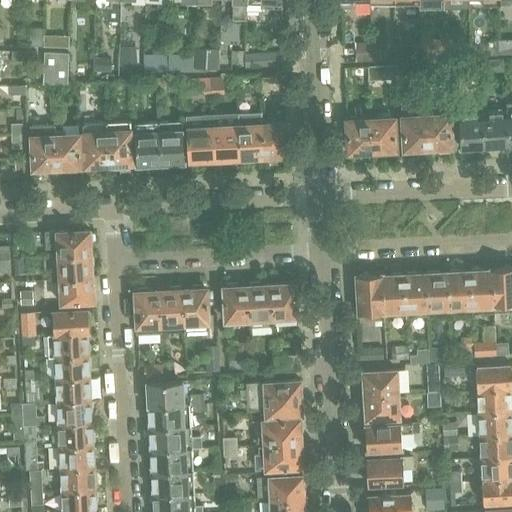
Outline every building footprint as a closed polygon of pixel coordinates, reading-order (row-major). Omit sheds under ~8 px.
[(110,0),(110,4),(108,4),(107,21),(121,22),(122,0),(110,0)] [(233,0),(232,18),(247,19),(247,0),(233,0)] [(257,0),(262,0),(261,18),(281,18),(280,0),(257,0)] [(371,3),(370,0),(340,0),(340,8),(355,8),(355,3),(371,3)] [(31,27),(30,44),(44,45),(45,25),(44,25),(44,28),(31,27)] [(69,36),(55,36),(55,46),(68,47),(69,36)] [(454,36),(445,37),(445,56),(455,56),(454,36)] [(427,58),(438,57),(445,56),(445,37),(425,39),(427,58)] [(371,59),(385,59),(384,39),(370,40),(371,59)] [(498,54),(498,39),(488,40),(488,54),(498,54)] [(508,39),(498,39),(498,54),(508,53),(508,39)] [(356,60),(371,59),(370,40),(355,40),(356,60)] [(396,58),(405,58),(405,43),(396,43),(396,58)] [(195,48),(196,55),(196,68),(220,67),(221,56),(219,56),(218,47),(195,48)] [(26,59),(26,50),(12,49),(12,58),(26,59)] [(221,56),(220,67),(232,67),(232,63),(245,63),(245,52),(245,49),(232,49),(232,55),(221,56)] [(245,52),(245,63),(246,66),(277,64),(276,50),(245,52)] [(44,83),(68,81),(68,51),(45,51),(44,83)] [(138,56),(120,56),(120,74),(138,74),(138,56)] [(97,57),(96,70),(112,70),(112,57),(97,57)] [(482,75),(481,61),(467,62),(468,76),(482,75)] [(157,72),(168,71),(167,63),(157,63),(157,72)] [(411,83),(410,64),(396,65),(397,78),(397,84),(411,83)] [(256,76),(283,75),(283,65),(256,66),(256,76)] [(397,78),(396,65),(386,65),(387,79),(397,78)] [(155,77),(156,91),(165,90),(164,76),(155,77)] [(223,76),(211,77),(211,92),(224,92),(223,76)] [(211,92),(211,77),(199,77),(199,93),(211,92)] [(9,85),(9,93),(26,92),(25,84),(9,85)] [(93,89),(93,103),(114,104),(115,90),(93,89)] [(418,148),(428,147),(427,114),(418,115),(418,100),(402,101),(403,116),(405,151),(418,150),(418,148)] [(434,114),(427,114),(428,147),(438,147),(438,149),(452,149),(450,114),(449,104),(434,104),(434,114)] [(237,112),(238,124),(240,159),(254,158),(254,155),(264,155),(262,122),(263,122),(262,110),(237,112)] [(507,111),(506,111),(483,113),(485,145),(502,144),(509,144),(507,111)] [(237,112),(212,113),(215,157),(224,157),(224,160),(240,159),(238,124),(237,112)] [(118,117),(108,118),(110,164),(134,163),(131,123),(131,120),(130,120),(127,113),(121,113),(118,117)] [(215,157),(212,113),(204,113),(205,125),(187,126),(189,162),(205,161),(205,158),(215,157)] [(485,145),(483,113),(459,114),(460,146),(467,146),(485,145)] [(84,125),(84,130),(84,132),(86,165),(110,164),(108,118),(108,117),(107,117),(107,122),(99,122),(99,114),(83,114),(84,125)] [(395,117),(371,118),(373,150),(382,150),(383,153),(397,152),(395,117)] [(371,118),(347,119),(349,155),(362,154),(361,151),(373,150),(371,118)] [(183,120),(159,121),(161,162),(185,161),(183,120)] [(23,132),(23,121),(12,121),(12,133),(23,132)] [(136,122),(136,130),(138,163),(161,162),(159,121),(136,122)] [(287,121),(263,122),(262,122),(264,155),(273,154),(274,157),(289,157),(287,121)] [(31,124),(32,135),(32,147),(34,171),(47,170),(47,167),(58,166),(56,133),(55,133),(55,123),(31,124)] [(23,132),(12,133),(13,147),(24,147),(23,132)] [(80,132),(56,133),(58,166),(68,166),(68,169),(82,168),(80,132)] [(16,169),(24,168),(24,156),(15,156),(16,169)] [(89,228),(56,229),(46,230),(47,246),(57,246),(58,254),(90,252),(89,228)] [(12,233),(12,244),(22,244),(22,233),(12,233)] [(0,244),(0,257),(10,257),(9,245),(0,244)] [(90,252),(58,254),(59,278),(91,276),(90,252)] [(10,257),(0,257),(0,271),(11,272),(10,257)] [(511,266),(492,267),(492,269),(494,303),(511,301),(511,266)] [(492,269),(470,270),(472,304),(494,303),(492,269)] [(470,270),(448,272),(450,305),(472,304),(470,270)] [(448,272),(426,273),(428,306),(450,305),(448,272)] [(383,310),(381,275),(381,273),(358,274),(359,296),(356,296),(357,309),(359,309),(359,312),(383,310)] [(426,273),(404,274),(406,307),(428,306),(426,273)] [(404,274),(381,275),(383,310),(384,310),(384,309),(406,307),(404,274)] [(91,276),(59,278),(60,302),(93,300),(91,276)] [(296,282),(271,283),(273,316),(298,315),(296,282)] [(271,283),(248,284),(250,317),(273,316),(271,283)] [(250,317),(248,284),(225,286),(226,318),(250,317)] [(207,287),(182,288),(184,322),(209,320),(207,287)] [(182,288),(159,289),(161,323),(184,322),(182,288)] [(21,303),(34,303),(33,289),(20,290),(21,303)] [(161,323),(159,289),(153,290),(135,291),(137,324),(161,323)] [(2,306),(13,306),(13,297),(2,297),(2,306)] [(53,311),(54,334),(88,332),(90,332),(89,309),(60,310),(53,311)] [(11,332),(18,332),(18,319),(10,320),(11,332)] [(22,324),(23,336),(36,335),(35,323),(22,324)] [(88,332),(54,334),(55,356),(89,354),(88,332)] [(36,335),(23,336),(23,345),(36,344),(36,335)] [(472,335),(461,335),(461,355),(463,355),(473,355),(473,349),(473,346),(472,335)] [(476,355),(495,354),(494,345),(494,343),(494,339),(483,340),(473,340),(473,346),(473,349),(473,355),(476,355)] [(495,354),(508,353),(507,342),(494,343),(494,345),(495,354)] [(206,370),(220,369),(219,344),(205,345),(206,370)] [(392,359),(409,358),(408,345),(391,345),(392,359)] [(362,349),(363,360),(387,359),(386,347),(362,349)] [(417,361),(430,361),(429,348),(416,348),(417,361)] [(431,361),(441,360),(441,350),(431,350),(431,361)] [(7,363),(16,363),(16,353),(7,354),(7,363)] [(89,354),(55,356),(57,379),(90,377),(89,354)] [(301,368),(300,355),(275,357),(276,369),(301,368)] [(240,367),(240,358),(229,359),(229,367),(240,367)] [(175,375),(174,361),(163,362),(163,376),(175,375)] [(146,363),(147,376),(163,376),(163,362),(146,363)] [(427,363),(427,374),(439,373),(438,362),(427,363)] [(476,364),(477,388),(511,387),(511,386),(511,371),(511,362),(476,364)] [(25,369),(26,380),(38,380),(38,378),(35,378),(34,368),(25,369)] [(363,370),(365,394),(398,392),(396,368),(363,370)] [(90,377),(57,379),(58,401),(92,399),(90,377)] [(266,415),(303,413),(301,378),(276,380),(264,380),(247,381),(248,408),(266,408),(266,415)] [(148,381),(149,403),(184,402),(183,379),(163,380),(148,381)] [(38,380),(26,380),(26,390),(38,389),(38,380)] [(511,404),(511,387),(477,388),(478,411),(511,409),(511,404)] [(430,403),(442,402),(441,389),(429,390),(430,403)] [(204,392),(190,393),(191,401),(204,401),(204,392)] [(398,392),(365,394),(366,418),(399,416),(398,392)] [(92,399),(58,401),(59,423),(93,421),(92,399)] [(204,401),(191,402),(191,411),(205,410),(204,401)] [(23,412),(22,403),(22,402),(11,403),(12,412),(23,412)] [(184,402),(149,403),(150,426),(191,424),(190,402),(184,402)] [(511,409),(478,411),(480,434),(511,432),(511,409)] [(23,424),(23,412),(12,412),(12,424),(23,424)] [(23,426),(36,425),(37,425),(37,416),(23,417),(23,424),(23,426)] [(258,434),(259,444),(301,441),(299,417),(264,419),(264,433),(258,434)] [(93,421),(59,423),(60,446),(94,444),(93,421)] [(420,421),(412,421),(366,423),(367,448),(402,446),(402,432),(420,431),(420,421)] [(191,424),(150,426),(151,448),(192,445),(191,424)] [(23,426),(24,437),(37,436),(36,425),(23,426)] [(443,425),(444,435),(456,435),(456,425),(443,425)] [(511,432),(480,434),(481,457),(511,455),(511,432)] [(223,436),(224,446),(238,445),(237,435),(223,436)] [(456,435),(444,435),(445,446),(457,446),(456,435)] [(301,441),(259,444),(260,454),(255,454),(256,468),(302,465),(301,447),(301,441)] [(94,444),(60,446),(61,468),(95,466),(94,444)] [(9,455),(21,454),(20,445),(9,445),(9,455)] [(192,445),(151,448),(153,470),(194,468),(192,445)] [(238,445),(224,446),(224,455),(238,454),(238,445)] [(436,462),(442,462),(442,452),(432,452),(432,458),(436,462)] [(413,454),(401,455),(368,456),(370,484),(403,482),(402,468),(414,467),(413,454)] [(511,455),(481,457),(482,478),(511,476),(511,455)] [(25,470),(30,470),(38,470),(38,458),(25,459),(25,470)] [(95,466),(61,468),(63,491),(97,489),(95,466)] [(194,468),(153,470),(154,492),(195,490),(194,468)] [(449,469),(450,480),(462,479),(461,469),(449,469)] [(302,472),(270,474),(257,475),(258,495),(271,494),(272,499),(304,497),(304,491),(302,472)] [(511,476),(482,478),(483,502),(511,500),(511,476)] [(214,478),(215,489),(226,489),(226,477),(214,478)] [(462,479),(450,480),(450,491),(463,490),(462,479)] [(31,481),(32,492),(43,492),(43,481),(31,481)] [(11,487),(12,497),(22,496),(22,486),(11,487)] [(427,509),(444,508),(444,486),(426,487),(427,509)] [(234,488),(226,489),(227,501),(240,501),(240,493),(234,488)] [(97,489),(63,491),(63,511),(67,511),(100,510),(98,510),(98,504),(97,489)] [(226,489),(215,489),(216,503),(227,503),(227,501),(226,489)] [(196,511),(195,490),(154,492),(154,511),(196,511)] [(369,493),(370,511),(412,511),(411,491),(369,493)] [(22,496),(12,497),(12,505),(23,504),(22,496)] [(304,511),(304,497),(272,499),(272,511),(304,511)] [(31,503),(32,511),(44,511),(44,502),(31,503)]
